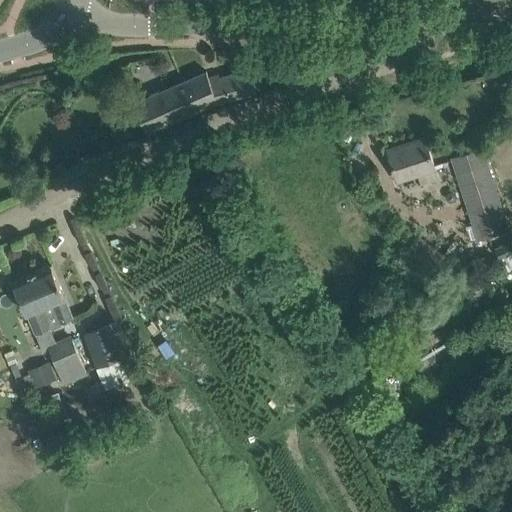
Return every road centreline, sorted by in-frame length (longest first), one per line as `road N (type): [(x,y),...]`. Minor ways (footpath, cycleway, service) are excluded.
road 1 (residential): [(0,222),(236,116),(411,56),(426,20)]
road 2 (tertiary): [(72,12),(110,25),(151,26),(426,20)]
